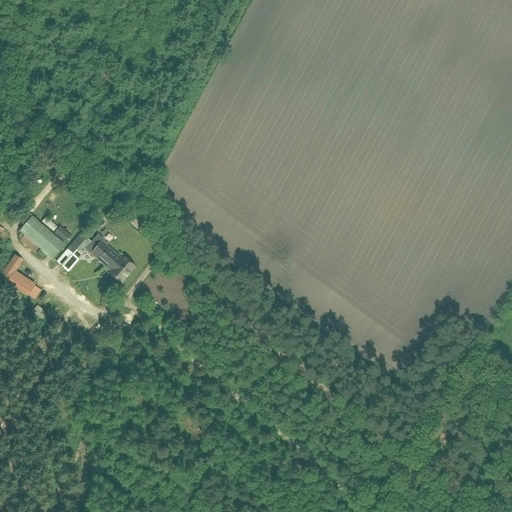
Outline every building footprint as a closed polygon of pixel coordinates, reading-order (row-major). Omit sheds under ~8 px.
[(64,245),(31,217),(18,231),(51,260),(64,245)] [(59,227),(54,233),(65,243),(70,237),(59,227)] [(85,249),(90,243),(80,234),(56,262),(68,272),(86,251),(85,249)] [(98,235),(90,243),(85,249),(86,251),(109,271),(107,273),(119,284),(134,267),(123,258),(121,260),(101,242),(103,240),(98,235)] [(0,278),(26,296),(31,289),(11,276),(16,269),(9,265),(0,277),(0,278)]
